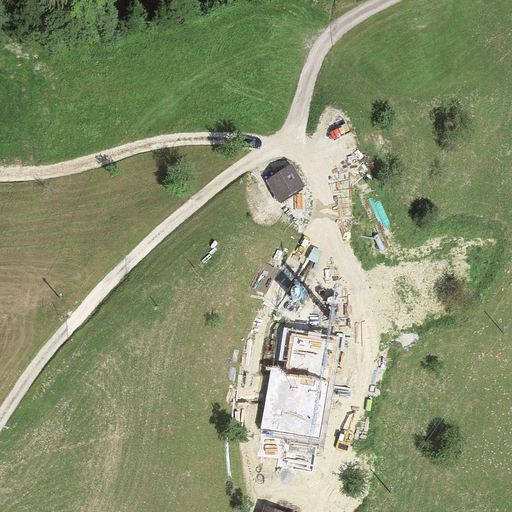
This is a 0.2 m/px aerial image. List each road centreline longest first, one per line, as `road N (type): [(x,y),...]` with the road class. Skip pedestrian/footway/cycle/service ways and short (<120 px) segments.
road 1 (track): [(0,448),(137,261),(290,136),(331,35),(390,0)]
road 2 (track): [(258,511),(250,406),(255,346),(324,229),(328,202),(324,177),(290,136)]
road 3 (track): [(0,174),(48,174),(188,140),(271,154)]
